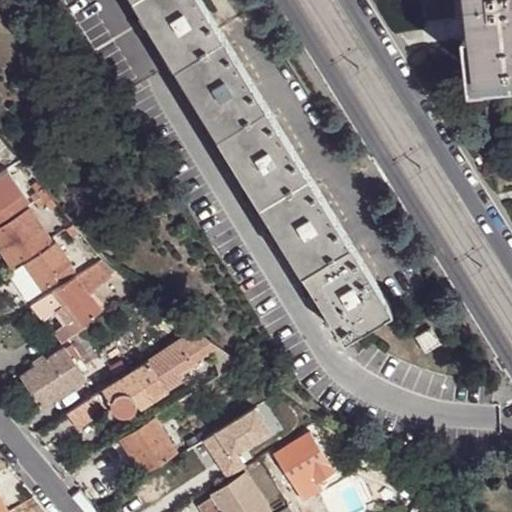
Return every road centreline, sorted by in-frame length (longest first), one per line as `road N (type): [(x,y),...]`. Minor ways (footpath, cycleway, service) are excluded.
road 1 (tertiary): [(287,0),(511,358)]
road 2 (tertiary): [(511,268),(344,0)]
